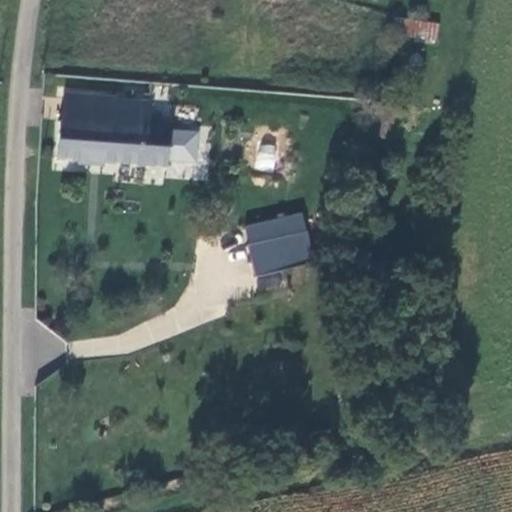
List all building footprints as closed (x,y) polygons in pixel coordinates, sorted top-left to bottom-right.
[(404,19),(404,41),(437,42),(437,20),(404,19)] [(113,101),(62,98),(61,124),(56,124),(54,160),(143,163),(143,161),(165,162),(166,158),(166,142),(164,142),(164,134),(144,133),(145,109),(145,106),(114,105),(113,101)] [(153,109),(145,109),(144,133),(164,134),(164,142),(166,142),(167,125),(152,124),(153,109)] [(167,125),(166,142),(178,142),(177,158),(215,158),(214,139),(200,138),(200,125),(167,125)] [(166,142),(166,158),(177,158),(178,142),(166,142)] [(245,222),(252,272),(312,264),(305,214),(245,222)]
